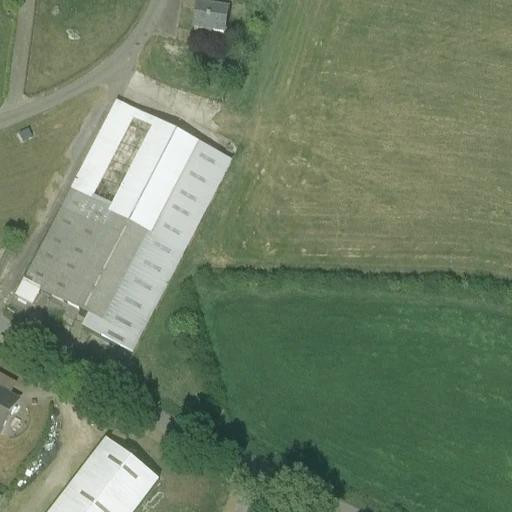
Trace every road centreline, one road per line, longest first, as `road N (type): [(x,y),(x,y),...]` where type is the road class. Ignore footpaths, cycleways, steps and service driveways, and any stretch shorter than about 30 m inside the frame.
road 1 (unclassified): [(351,511),(121,400),(0,326)]
road 2 (unclassified): [(0,122),(102,77),(134,47),(161,0)]
